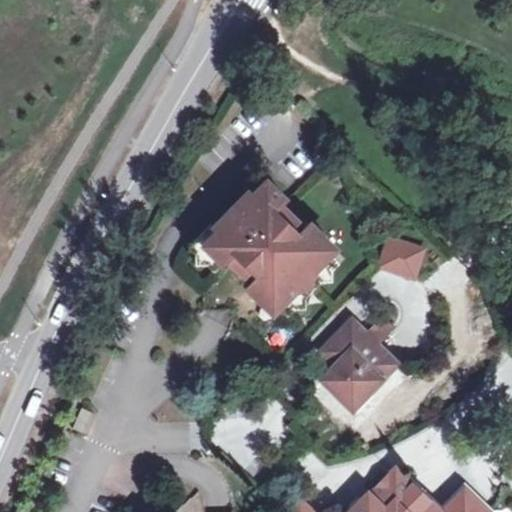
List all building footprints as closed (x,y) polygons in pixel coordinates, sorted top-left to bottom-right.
[(276,311),(289,297),(283,291),(302,270),(309,276),(323,262),(330,255),(302,228),(297,234),(275,213),(280,208),(259,188),(246,202),(242,198),(208,233),(173,273),(199,296),(199,317),(227,317),(227,324),(236,332),(248,320),(259,330),(269,318),(276,311)] [(385,232),(374,267),(415,278),(425,244),(385,232)] [(329,268),(323,262),(309,276),(302,270),(283,291),(289,297),(276,311),(283,317),(302,314),(301,302),(315,288),(326,287),(329,268)] [(360,339),(345,325),(315,356),(330,370),(360,339)] [(330,370),(317,384),(322,389),(340,406),(344,410),(357,396),(365,396),(392,367),(360,339),(330,370)] [(331,415),(332,415),(340,406),(322,389),(314,398),(331,415)] [(81,413),(72,435),(83,439),(92,418),(81,413)] [(381,511),(405,488),(390,474),(353,511),(381,511)] [(430,511),(405,488),(381,511),(430,511)] [(478,511),(460,494),(442,511),(478,511)] [(202,511),(203,511),(201,501),(196,495),(182,509),(177,505),(170,511),(202,511)]
